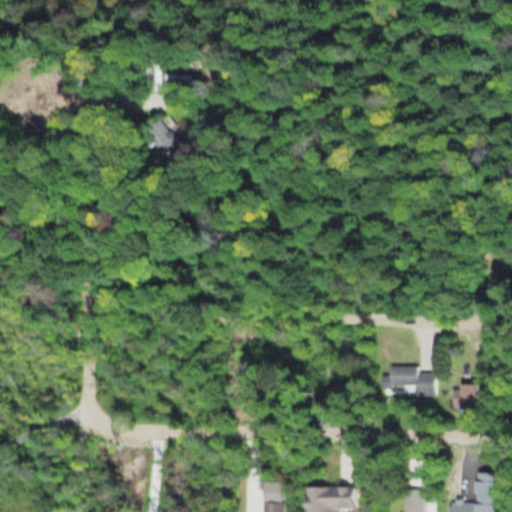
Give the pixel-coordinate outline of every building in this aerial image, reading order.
[(165,92),(192,92),(192,74),(165,74),(165,92)] [(147,130),(164,155),(186,140),(169,115),(147,130)] [(418,366),(391,366),(391,375),(383,375),(383,386),(416,386),(416,395),(435,395),(436,372),(418,372),(418,366)] [(481,406),(481,383),(461,383),(461,390),(454,390),(454,406),(481,406)] [(339,511),(339,509),(356,509),(355,486),(307,486),(307,511),(339,511)] [(404,511),(423,511),(423,489),(404,489),(404,511)] [(281,511),(282,502),(263,502),(263,511),(281,511)]
